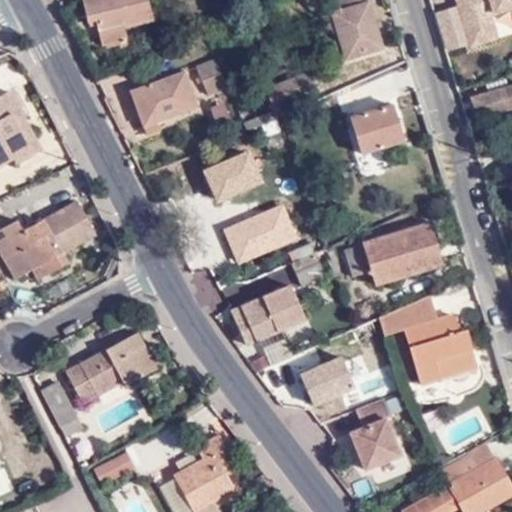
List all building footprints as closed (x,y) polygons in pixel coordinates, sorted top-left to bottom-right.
[(152,19),(145,0),(81,0),(86,20),(95,19),(101,44),(127,38),(125,26),(152,19)] [(342,10),(338,0),(329,0),(328,1),(331,13),(342,10)] [(338,0),(342,10),(331,13),(345,58),(382,48),(368,0),(338,0)] [(511,0),(457,0),(471,46),(481,43),(474,23),(492,17),(491,14),(511,7),(511,0)] [(474,23),(481,43),(498,38),(492,17),(474,23)] [(225,84),(215,61),(197,69),(207,91),(225,84)] [(198,106),(186,71),(130,89),(143,125),(198,106)] [(247,130),(288,113),(304,106),(301,97),(317,89),(310,71),(265,90),(274,111),(244,124),(247,130)] [(228,86),(233,97),(243,92),(238,81),(228,86)] [(511,85),(473,97),(479,117),(511,107),(511,85)] [(0,163),(13,157),(12,153),(28,144),(12,115),(20,111),(9,92),(0,96),(0,163)] [(207,108),(213,125),(228,119),(223,103),(207,108)] [(403,140),(392,104),(350,117),(361,153),(403,140)] [(12,153),(13,157),(17,164),(33,155),(28,144),(12,153)] [(379,156),(359,160),(362,175),(383,170),(379,156)] [(63,252),(96,234),(77,201),(23,230),(18,221),(0,231),(0,248),(16,278),(33,269),(38,279),(68,261),(63,252)] [(376,284),(430,268),(425,247),(435,245),(429,222),(363,242),(363,245),(344,250),(351,276),(372,270),(376,284)] [(425,247),(430,268),(440,265),(435,245),(425,247)] [(314,253),(291,262),(301,286),(324,276),(314,253)] [(241,310),(239,306),(230,310),(246,344),(304,319),(289,284),(253,300),(254,304),(241,310)] [(436,320),(428,294),(378,317),(384,336),(404,329),(420,384),(439,379),(476,368),(464,330),(457,332),(452,315),(436,320)] [(253,300),(239,306),(241,310),(254,304),(253,300)] [(155,368),(139,335),(107,351),(105,349),(66,370),(84,403),(122,382),(125,384),(155,368)] [(321,341),(298,352),(299,354),(304,365),(309,377),(333,366),(321,341)] [(304,365),(299,354),(281,362),(287,374),(304,365)] [(44,392),(68,439),(85,430),(61,383),(44,392)] [(353,410),(360,428),(343,434),(360,479),(405,463),(387,415),(399,411),(393,396),(353,410)] [(235,490),(227,476),(224,468),(230,464),(223,451),(227,449),(220,436),(191,451),(198,463),(176,475),(195,511),(219,511),(214,502),(235,490)] [(494,457),(485,440),(441,464),(451,482),(494,457)] [(126,451),(92,469),(101,484),(134,466),(126,451)] [(511,483),(497,455),(494,457),(451,482),(442,487),(445,493),(452,489),(465,511),(464,511),(490,511),(488,508),(511,494),(511,483)] [(224,468),(227,476),(234,472),(230,464),(224,468)]
